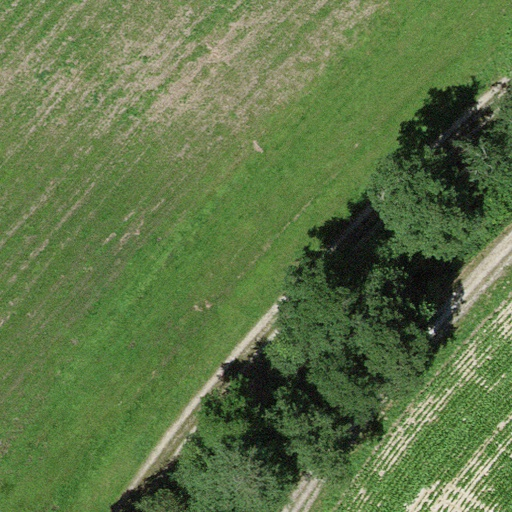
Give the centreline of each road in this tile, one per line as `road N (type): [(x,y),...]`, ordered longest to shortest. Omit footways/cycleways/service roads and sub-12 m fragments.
road 1 (track): [(128,511),(186,426),(330,259),(511,89)]
road 2 (track): [(511,241),(421,336),(294,511)]
